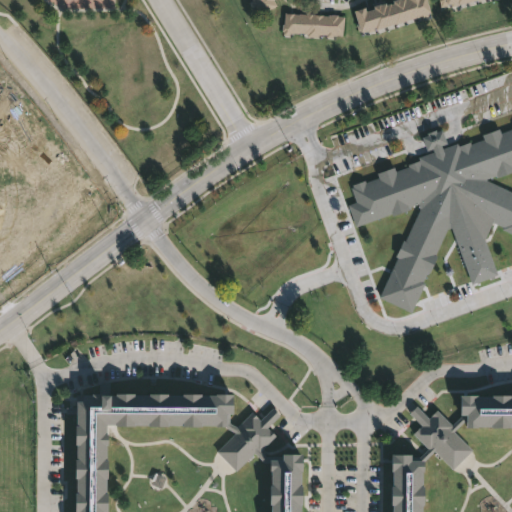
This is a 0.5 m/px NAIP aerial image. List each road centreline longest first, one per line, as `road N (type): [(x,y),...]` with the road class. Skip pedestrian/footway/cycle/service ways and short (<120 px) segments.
road 1 (tertiary): [(511,35),(313,105),(235,152),(0,325)]
road 2 (residential): [(327,371),(299,342),(205,290),(171,258),(146,216)]
road 3 (residential): [(0,35),(146,216)]
road 4 (residential): [(250,143),(161,0)]
road 5 (residential): [(363,511),(362,399),(327,371)]
road 6 (residential): [(327,371),(326,511)]
